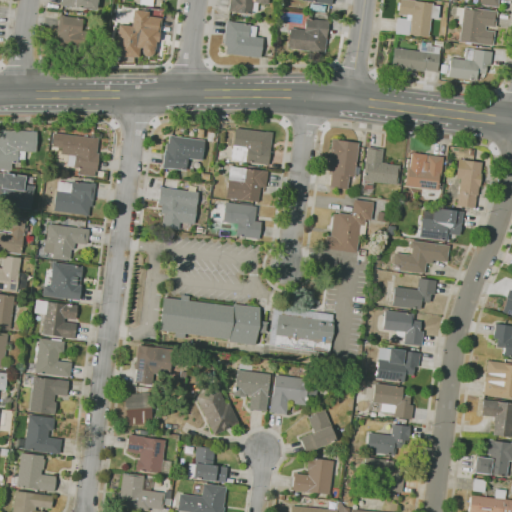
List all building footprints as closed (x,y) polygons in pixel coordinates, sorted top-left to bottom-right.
[(60,6),(60,0),(96,0),(95,10),(60,6)] [(251,14),(228,11),(229,0),(267,0),(267,4),(257,3),(256,12),(251,12),(251,14)] [(428,37),(408,34),(407,35),(395,34),(397,18),(406,19),(406,16),(397,15),(398,0),(414,0),(414,1),(432,3),(432,6),(439,6),(437,19),(430,18),(428,37)] [(325,6),(324,13),(308,10),(309,4),(325,6)] [(492,46),(459,41),(461,24),(457,23),(458,16),(455,15),(456,7),(463,8),(463,7),(485,10),(485,9),(489,10),(496,11),(494,27),(484,26),(484,30),(494,31),(492,46)] [(153,49),(153,53),(151,55),(148,57),(145,56),(142,54),(141,51),(141,48),(139,48),(138,57),(114,58),(118,25),(131,26),(133,10),(148,12),(148,16),(161,18),(159,32),(157,42),(155,42),(154,50),(153,49)] [(92,52),(57,47),(59,38),(56,38),(57,32),(56,32),(57,26),(59,15),(83,18),(82,29),(95,31),(92,52)] [(324,53),(287,48),(290,28),(304,30),(305,18),(324,21),(324,20),(328,20),(325,38),(326,38),(324,53)] [(255,37),(262,38),(260,58),(224,55),(225,46),(223,46),(224,39),(226,21),(231,21),(231,22),(249,24),(249,26),(256,27),(255,37)] [(436,72),(423,71),(412,70),(412,71),(402,70),(403,69),(390,67),(393,48),(419,51),(420,42),(430,43),(430,46),(439,47),(438,54),(436,72)] [(475,81),(447,78),(450,58),(463,60),(465,49),(491,52),(489,66),(486,66),(485,74),(476,73),(475,81)] [(267,166),(263,166),(264,164),(230,160),(234,128),(265,132),(272,133),(267,166)] [(11,169),(0,168),(0,130),(36,131),(36,152),(24,151),(24,160),(17,160),(17,162),(11,162),(11,169)] [(96,170),(73,168),(73,167),(67,166),(68,155),(61,154),(62,147),(51,146),(53,133),(97,138),(95,153),(98,154),(96,170)] [(185,171),(162,168),(164,150),(165,150),(166,143),(168,144),(169,136),(204,140),(201,161),(186,159),(185,171)] [(347,189),(328,187),(331,167),(327,166),(331,139),(358,143),(353,177),(348,177),(347,189)] [(396,185),(362,181),(366,147),(382,149),(381,163),(386,163),(386,164),(398,166),(398,170),(402,170),(400,184),(396,184),(396,185)] [(437,191),(404,186),(407,167),(409,167),(411,152),(426,154),(425,162),(426,162),(427,155),(442,157),(437,191)] [(474,208),(456,206),(459,178),(455,178),(457,159),(464,160),(481,162),(479,173),(480,173),(479,187),(477,186),(476,196),(475,196),(474,208)] [(258,202),(224,198),(228,166),(267,171),(265,187),(260,187),(258,202)] [(27,208),(0,204),(0,172),(24,176),(23,189),(29,190),(27,208)] [(88,215),(53,211),(55,191),(56,191),(58,181),(71,183),(71,181),(95,184),(92,201),(91,207),(89,206),(88,215)] [(194,224),(179,222),(178,229),(162,227),(163,214),(160,214),(161,205),(158,204),(160,187),(198,192),(194,224)] [(406,203),(399,202),(400,193),(407,194),(406,203)] [(361,237),(358,236),(356,252),(324,249),(325,236),(330,236),(333,214),(337,214),(337,213),(351,215),(353,199),(372,202),(370,221),(366,220),(364,235),(361,237)] [(235,236),(236,223),(222,221),(225,202),(256,206),(254,221),(261,221),(259,239),(235,236)] [(446,241),(418,237),(420,218),(422,219),(423,211),(434,212),(435,208),(462,212),(460,226),(460,225),(459,235),(447,234),(446,241)] [(20,253),(0,250),(0,231),(10,233),(10,231),(0,230),(2,216),(25,219),(20,253)] [(69,260),(52,258),(52,253),(43,252),(44,240),(45,240),(47,224),(88,229),(86,244),(74,243),(73,250),(70,249),(69,260)] [(423,274),(398,270),(399,268),(391,267),(393,253),(410,255),(411,248),(409,248),(410,241),(448,246),(446,262),(432,260),(432,263),(425,262),(423,274)] [(15,292),(0,289),(0,267),(1,268),(3,255),(20,258),(18,272),(27,273),(25,290),(19,289),(19,291),(15,291),(15,292)] [(79,300),(42,296),(43,286),(49,286),(52,262),(82,266),(80,279),(79,285),(81,285),(79,300)] [(419,309),(391,305),(393,286),(416,289),(418,279),(435,281),(433,295),(430,295),(429,299),(428,303),(420,302),(419,309)] [(511,315),(502,312),(506,299),(505,298),(508,289),(511,290),(511,315)] [(9,330),(0,329),(0,294),(13,296),(9,330)] [(254,345),(228,342),(228,339),(184,333),(184,338),(174,337),(174,332),(159,330),(163,297),(180,300),(181,295),(188,296),(188,300),(232,306),(233,304),(259,307),(257,320),(266,321),(264,333),(256,332),(254,345)] [(74,338),(41,334),(44,314),(39,314),(39,311),(34,310),(35,300),(47,302),(47,301),(76,305),(74,319),(64,318),(63,322),(76,323),(74,338)] [(329,353),(274,346),(274,345),(269,344),(274,306),(334,314),(329,353)] [(420,346),(403,344),(404,337),(395,336),(396,332),(382,330),(384,310),(413,314),(412,320),(419,321),(418,331),(422,331),(420,346)] [(511,357),(502,356),(503,348),(495,347),(496,339),(492,338),(494,324),(511,326),(510,338),(511,338),(511,357)] [(69,377),(34,373),(39,339),(63,342),(62,353),(58,353),(57,361),(71,363),(69,377)] [(151,384),(134,382),(136,369),(134,369),(137,345),(172,349),(169,374),(158,373),(158,374),(152,373),(151,384)] [(402,382),(375,378),(377,360),(377,359),(378,347),(404,351),(404,348),(418,350),(418,353),(415,376),(404,375),(402,382)] [(511,398),(483,395),(484,381),(483,381),(484,373),(485,373),(487,361),(511,364),(511,398)] [(265,412),(248,409),(250,395),(244,394),(244,396),(232,395),(236,369),(270,374),(265,412)] [(285,414),(269,412),(271,396),(274,374),(307,379),(307,382),(317,384),(315,396),(306,395),(305,405),(293,403),(294,401),(287,400),(285,414)] [(54,414),(29,411),(32,385),(26,385),(27,377),(33,378),(33,376),(68,381),(66,396),(54,394),(53,401),(56,402),(54,414)] [(410,419),(398,417),(398,418),(395,417),(392,416),(393,414),(380,412),(380,410),(378,410),(379,403),(371,402),(374,383),(402,387),(401,395),(410,396),(409,404),(412,405),(410,419)] [(213,435),(194,395),(215,385),(225,404),(228,402),(238,423),(213,435)] [(126,425),(123,395),(152,392),(155,422),(126,425)] [(511,424),(510,438),(492,436),(494,423),(493,422),(494,417),(484,415),(484,416),(480,416),(483,398),(511,402),(511,424)] [(305,452),(299,438),(313,432),(307,417),(324,410),(336,440),(316,448),(315,447),(305,452)] [(59,454),(24,449),(24,448),(16,447),(17,438),(25,439),(28,415),(54,418),(52,430),(48,430),(47,437),(61,439),(59,454)] [(406,457),(366,451),(368,432),(390,435),(391,424),(410,426),(406,457)] [(160,473),(135,470),(137,459),(138,459),(139,453),(126,451),(128,435),(164,440),(160,473)] [(506,478),(473,473),(475,456),(485,458),(487,438),(511,441),(511,461),(508,461),(506,478)] [(224,483),(192,479),(192,477),(186,476),(188,463),(194,464),(196,447),(214,449),(213,460),(214,460),(213,465),(226,467),(224,483)] [(52,491),(39,489),(39,490),(16,487),(16,485),(10,484),(11,475),(17,475),(20,453),(43,456),(42,459),(44,459),(43,469),(41,469),(40,474),(54,476),(52,491)] [(401,492),(384,490),(385,479),(362,477),(364,457),(393,460),(392,468),(404,470),(401,492)] [(328,494),(307,491),(307,492),(291,490),(294,473),(307,475),(308,469),(306,469),(308,458),(333,461),(328,494)] [(147,511),(116,507),(117,494),(119,494),(122,473),(143,475),(142,478),(151,480),(149,491),(164,492),(163,498),(170,499),(169,505),(162,505),(162,509),(148,508),(147,511)] [(484,492),(471,490),(473,478),(485,480),(484,492)] [(222,511),(183,511),(176,511),(179,494),(201,497),(203,484),(225,487),(222,507),(223,507),(222,511)] [(511,511),(469,511),(467,511),(468,506),(469,506),(470,502),(468,501),(469,497),(470,497),(470,495),(494,498),(495,488),(505,490),(504,499),(511,500),(511,511)] [(11,511),(14,491),(52,495),(50,508),(35,506),(34,511),(44,511),(11,511)] [(343,507),(349,508),(349,511),(289,511),(290,506),(335,509),(336,502),(340,502),(343,507)]
